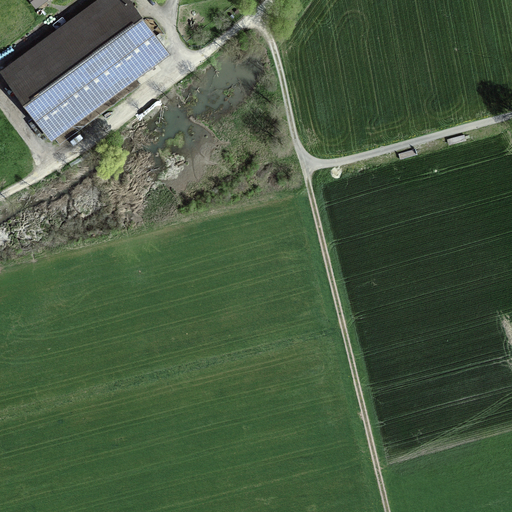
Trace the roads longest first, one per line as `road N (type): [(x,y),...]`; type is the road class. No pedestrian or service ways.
road 1 (unclassified): [(511,115),(339,162),(312,161),(297,144),(258,12)]
road 2 (track): [(308,158),(386,511)]
road 3 (unclassified): [(258,12),(151,97),(0,193)]
